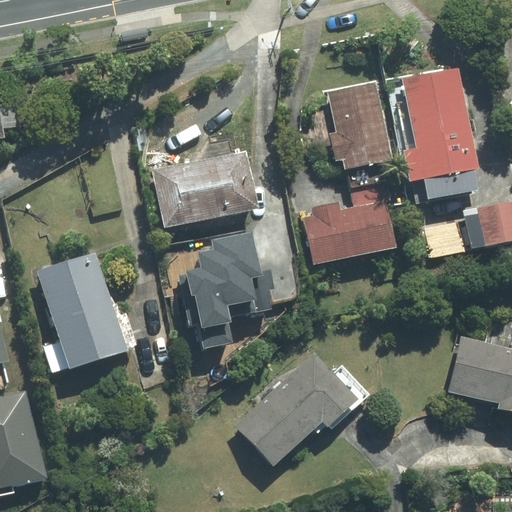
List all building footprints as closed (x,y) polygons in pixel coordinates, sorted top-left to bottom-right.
[(147,27),(122,32),(124,41),(148,37),(147,27)] [(456,70),(405,80),(419,154),(399,158),(405,190),(476,176),(456,70)] [(375,86),(324,93),(336,176),(386,169),(375,86)] [(255,214),(245,156),(149,174),(160,232),(255,214)] [(383,202),(298,215),(307,269),(391,256),(383,202)] [(511,205),(473,214),(481,254),(511,247),(511,205)] [(93,259),(33,277),(62,376),(123,358),(93,259)] [(511,318),(503,317),(495,349),(457,340),(444,398),(491,409),(489,418),(511,423),(511,318)] [(330,374),(311,354),(230,430),(270,472),(318,427),(326,435),(366,397),(338,366),(330,374)]
